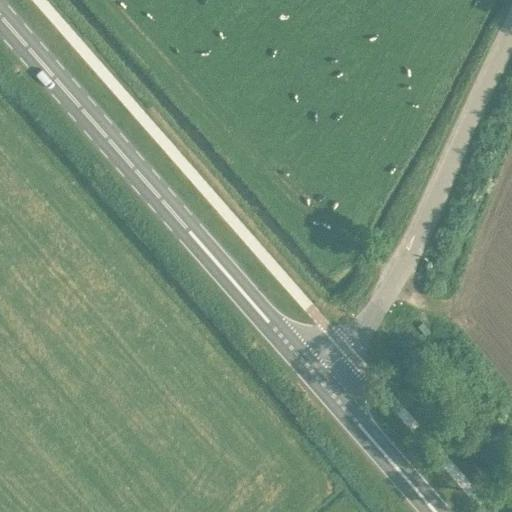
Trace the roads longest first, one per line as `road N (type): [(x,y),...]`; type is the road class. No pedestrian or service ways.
road 1 (secondary): [(315,373),(0,14)]
road 2 (unclassified): [(315,373),(363,321),(402,257),(511,25)]
road 3 (secondary): [(437,511),(315,373)]
